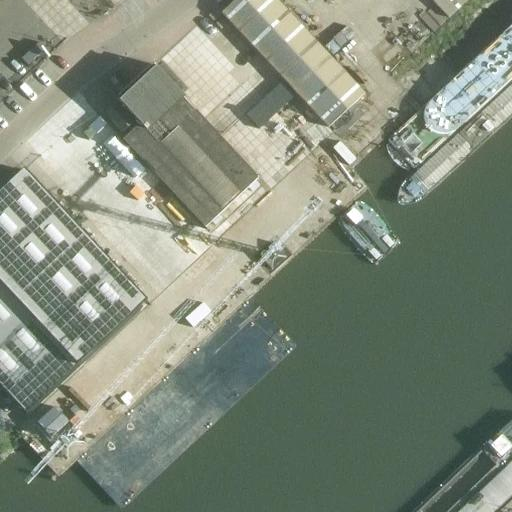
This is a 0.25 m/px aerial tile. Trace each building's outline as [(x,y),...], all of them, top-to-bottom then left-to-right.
[(236,0),(222,14),(235,29),(329,128),(364,95),(275,0),(236,0)] [(430,0),(449,19),(469,0),(430,0)] [(116,100),(139,125),(146,132),(183,98),(153,66),(116,100)] [(206,230),(259,179),(183,98),(146,132),(139,125),(123,141),(206,230)] [(115,104),(104,115),(122,134),(133,123),(115,104)] [(0,194),(0,388),(25,415),(75,368),(145,303),(23,173),(0,194)] [(224,213),(207,229),(214,237),(232,221),(224,213)]
